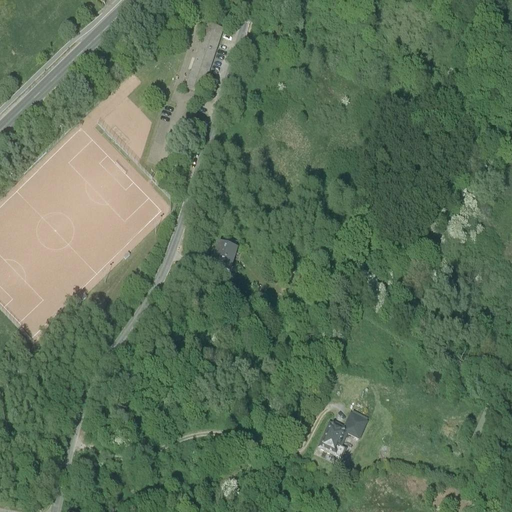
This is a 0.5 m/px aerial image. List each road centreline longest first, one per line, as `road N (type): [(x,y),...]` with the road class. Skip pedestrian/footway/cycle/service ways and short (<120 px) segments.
road 1 (tertiary): [(254,0),(162,274),(92,382),(54,511)]
road 2 (primary): [(0,132),(138,0)]
